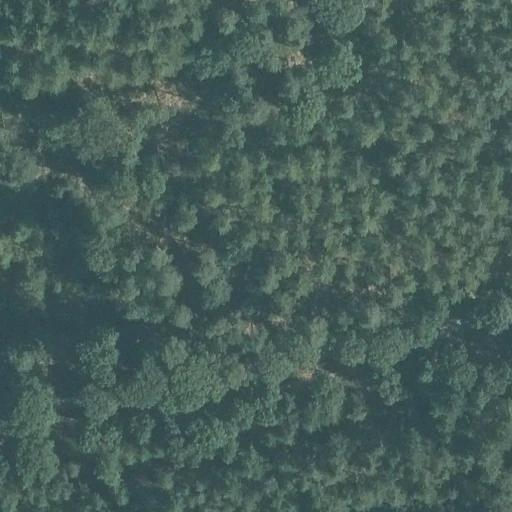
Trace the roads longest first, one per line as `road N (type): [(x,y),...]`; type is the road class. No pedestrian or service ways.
road 1 (track): [(511,316),(0,417)]
road 2 (track): [(446,329),(511,449)]
